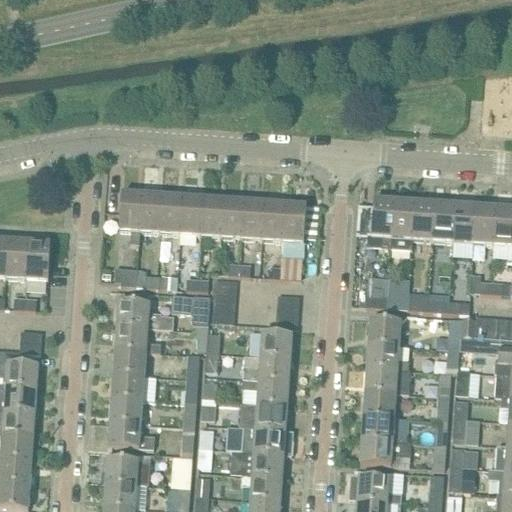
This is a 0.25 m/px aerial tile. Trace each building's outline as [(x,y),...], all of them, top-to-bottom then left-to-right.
[(130,247),(139,248),(142,198),(122,196),(119,234),(131,235),(130,247)] [(142,198),(139,248),(140,236),(160,237),(163,199),(142,198)] [(160,237),(181,239),(183,201),(163,199),(160,237)] [(181,239),(201,240),(204,202),(183,201),(181,239)] [(224,203),(204,202),(201,240),(222,241),(224,203)] [(222,241),(242,243),(245,205),(224,203),(222,241)] [(391,252),(395,204),(374,203),(371,241),(367,240),(367,251),(381,252),(391,252)] [(415,206),(395,204),(391,252),(411,254),(411,243),(413,243),(415,206)] [(242,243),(263,244),(265,206),(245,205),(242,243)] [(263,244),(283,246),(286,208),(265,206),(263,244)] [(415,206),(413,243),(433,245),(436,207),(415,206)] [(456,209),(436,207),(433,245),(453,246),(456,209)] [(307,209),(286,208),(283,246),(304,247),(307,209)] [(453,246),(474,248),(476,210),(456,209),(453,246)] [(497,211),(476,210),(474,248),(494,249),(497,211)] [(511,212),(497,211),(494,249),(511,250),(511,212)] [(9,244),(0,243),(0,281),(7,282),(9,244)] [(7,282),(27,283),(30,246),(9,244),(7,282)] [(51,247),(30,246),(27,283),(48,285),(51,247)] [(282,262),(281,272),(281,283),(301,285),(303,263),(282,262)] [(239,280),(239,267),(229,267),(228,279),(239,280)] [(250,268),(239,267),(239,280),(249,280),(250,268)] [(269,282),(281,283),(281,272),(270,271),(269,282)] [(136,291),(138,273),(131,273),(116,272),(115,286),(121,287),(121,290),(136,291)] [(136,291),(157,292),(158,280),(148,280),(148,274),(138,273),(136,291)] [(199,282),(198,295),(208,295),(209,277),(199,276),(199,282)] [(491,298),(492,287),(481,286),(481,278),(471,278),(470,297),(480,298),(491,298)] [(158,280),(157,292),(167,292),(168,281),(158,280)] [(387,312),(388,295),(389,283),(389,282),(368,281),(367,299),(366,311),(387,312)] [(198,295),(199,282),(187,282),(186,294),(198,295)] [(389,283),(388,295),(387,312),(397,313),(408,314),(409,302),(409,296),(409,284),(389,283)] [(214,294),(236,296),(237,285),(215,284),(214,294)] [(503,288),(492,287),(491,298),(502,299),(503,288)] [(213,305),(235,307),(236,296),(214,294),(213,305)] [(428,315),(429,304),(428,304),(429,298),(409,296),(409,302),(408,314),(428,315)] [(172,299),(171,317),(193,319),(194,301),(172,299)] [(278,299),(277,310),(298,312),(299,301),(278,299)] [(193,319),(192,329),(197,330),(208,330),(208,326),(210,306),(210,302),(194,301),(193,319)] [(25,314),(26,303),(15,302),(14,314),(25,314)] [(26,303),(25,314),(36,315),(37,303),(26,303)] [(429,304),(428,315),(448,317),(449,305),(429,304)] [(213,316),(234,317),(235,307),(213,305),(213,316)] [(449,305),(448,317),(459,318),(460,306),(449,305)] [(117,331),(148,333),(148,332),(173,334),(174,321),(161,320),(161,318),(152,317),(151,319),(148,319),(149,308),(119,306),(117,331)] [(297,322),(298,312),(277,310),(276,321),(297,322)] [(212,326),(226,327),(233,328),(234,317),(213,316),(212,326)] [(477,320),(476,325),(475,342),(486,343),(487,321),(477,320)] [(275,331),(292,333),(297,333),(297,322),(276,321),(275,331)] [(486,343),(497,343),(498,322),(487,321),(486,343)] [(509,323),(498,322),(497,343),(499,344),(507,344),(509,323)] [(370,323),(368,349),(399,351),(401,326),(370,323)] [(460,351),(460,341),(461,324),(449,323),(447,350),(460,351)] [(476,325),(461,324),(460,341),(475,342),(476,325)] [(244,360),(291,364),(292,339),(292,333),(275,331),(244,329),(242,346),(244,347),(242,360),(244,360)] [(208,330),(197,330),(195,353),(206,354),(208,338),(208,330)] [(115,354),(149,357),(160,357),(161,347),(147,347),(148,333),(117,331),(115,354)] [(20,335),(19,346),(41,347),(42,337),(20,335)] [(206,354),(206,358),(218,359),(219,359),(220,339),(208,338),(206,354)] [(460,351),(459,353),(474,354),(475,342),(460,341),(460,351)] [(511,344),(507,344),(499,344),(499,348),(499,354),(497,354),(497,367),(511,367),(510,380),(511,380),(511,344)] [(41,358),(41,347),(19,346),(18,356),(26,357),(41,358)] [(398,365),(399,351),(368,349),(367,374),(410,377),(410,375),(408,375),(408,365),(398,365)] [(447,350),(445,377),(451,378),(457,378),(457,375),(458,375),(459,353),(460,351),(447,350)] [(149,357),(115,354),(114,378),(144,380),(146,357),(149,357)] [(25,368),(26,357),(18,356),(0,355),(0,391),(37,394),(39,369),(25,368)] [(206,360),(205,375),(218,376),(219,359),(206,358),(206,360)] [(188,359),(186,383),(197,384),(198,359),(188,359)] [(244,360),(243,384),(289,387),(291,364),(244,360)] [(410,377),(367,374),(365,397),(396,399),(396,397),(409,398),(410,377)] [(458,375),(457,375),(457,378),(455,399),(469,400),(470,376),(458,375)] [(451,378),(445,377),(439,376),(437,402),(449,402),(451,378)] [(142,405),(144,380),(114,378),(112,402),(142,405)] [(511,380),(510,380),(496,379),(495,402),(501,402),(501,403),(511,404),(511,380)] [(197,384),(186,383),(184,407),(195,408),(197,384)] [(289,387),(243,384),(242,393),(257,394),(256,409),(287,411),(289,387)] [(202,406),(216,407),(217,387),(203,386),(202,406)] [(37,394),(0,391),(0,416),(35,419),(37,394)] [(394,422),(396,399),(365,397),(363,420),(394,422)] [(142,405),(112,402),(110,427),(141,429),(142,405)] [(448,426),(449,402),(437,402),(436,425),(448,426)] [(508,412),(507,428),(511,427),(511,404),(501,403),(500,412),(508,412)] [(455,404),(454,423),(466,423),(468,405),(455,404)] [(214,425),(216,407),(202,406),(201,424),(214,425)] [(193,432),(195,408),(184,407),(182,432),(193,432)] [(287,411),(256,409),(245,408),(243,432),(255,433),(286,435),(287,411)] [(0,440),(1,441),(34,443),(35,419),(0,416),(0,440)] [(363,420),(362,443),(410,447),(411,447),(406,446),(408,423),(394,422),(363,420)] [(479,424),(466,423),(454,423),(452,442),(452,447),(478,448),(479,424)] [(448,426),(436,425),(434,449),(446,450),(448,426)] [(140,440),(141,429),(110,427),(108,451),(139,453),(153,454),(154,441),(140,440)] [(182,432),(180,462),(191,463),(193,432),(182,432)] [(243,456),(284,459),(292,459),(293,445),(285,444),(286,435),(255,433),(243,432),(241,456),(243,456)] [(200,433),(199,453),(212,454),(212,451),(216,452),(217,440),(213,440),(213,434),(200,433)] [(1,441),(0,455),(0,463),(32,466),(34,443),(1,441)] [(410,461),(410,447),(362,443),(360,468),(391,471),(391,460),(410,461)] [(444,474),(446,450),(434,449),(432,473),(444,474)] [(495,473),(504,474),(504,475),(511,475),(511,451),(506,451),(497,450),(495,473)] [(451,452),(450,471),(463,472),(465,453),(451,452)] [(212,454),(199,453),(198,470),(211,471),(212,454)] [(242,480),(282,483),(284,459),(243,456),(242,478),(242,480)] [(173,461),(172,477),(190,479),(191,463),(180,462),(173,461)] [(32,466),(0,463),(0,487),(30,490),(32,466)] [(108,463),(106,487),(136,489),(138,465),(108,463)] [(463,472),(450,471),(448,495),(462,496),(463,472)] [(504,484),(503,498),(503,499),(511,499),(511,475),(504,475),(504,474),(495,473),(488,473),(487,483),(504,484)] [(358,496),(357,505),(400,508),(402,499),(388,497),(390,476),(364,474),(363,481),(351,480),(350,495),(358,496)] [(428,510),(441,511),(444,480),(430,479),(428,510)] [(281,506),(282,483),(242,480),(241,489),(251,490),(250,504),(281,506)] [(197,481),(196,500),(208,501),(210,482),(197,481)] [(0,511),(28,511),(30,490),(0,487),(0,511)] [(112,511),(134,511),(136,489),(106,487),(104,511),(112,511)] [(187,511),(189,493),(178,492),(168,491),(166,511),(187,511)] [(502,508),(501,511),(511,511),(511,499),(503,499),(503,498),(497,498),(496,507),(502,508)] [(207,511),(208,501),(196,500),(194,511),(207,511)] [(447,500),(446,511),(460,511),(461,501),(447,500)]
